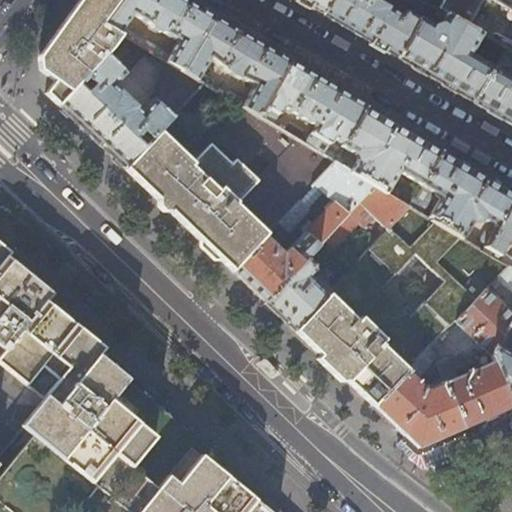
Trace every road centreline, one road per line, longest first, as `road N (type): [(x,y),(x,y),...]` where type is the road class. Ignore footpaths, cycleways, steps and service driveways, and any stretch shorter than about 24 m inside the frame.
road 1 (tertiary): [(0,145),(390,511)]
road 2 (residential): [(230,0),(511,160)]
